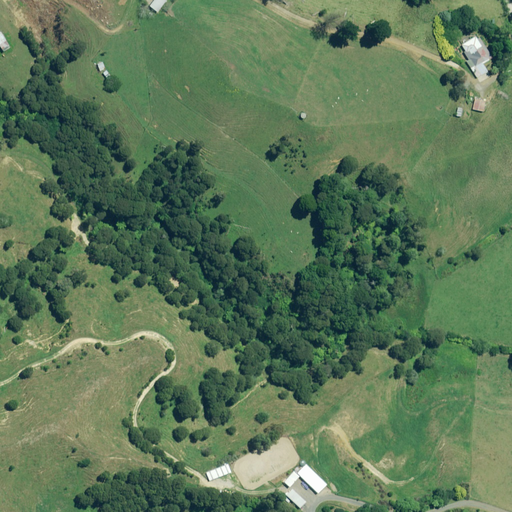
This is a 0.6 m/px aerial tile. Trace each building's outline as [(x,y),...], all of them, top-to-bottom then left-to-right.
[(165,0),(153,0),(149,6),(157,12),(165,0)] [(9,47),(0,32),(0,48),(2,51),(9,47)] [(477,40),(475,37),(461,45),(465,51),(464,52),(469,60),(466,62),(476,78),(487,72),(482,63),(491,58),(479,39),(477,40)] [(102,61),(97,63),(100,72),(105,70),(102,61)] [(107,70),(102,74),(108,81),(112,77),(107,70)] [(485,102),(474,100),(472,110),(483,112),(485,102)] [(463,109),(457,107),(454,116),(460,118),(463,109)] [(325,485),(305,465),(296,473),(317,494),(325,485)] [(298,477),(292,472),(283,483),(288,487),(298,477)] [(231,486),(211,482),(209,489),(229,493),(231,486)] [(305,502),(291,489),(285,496),(299,508),(305,502)]
